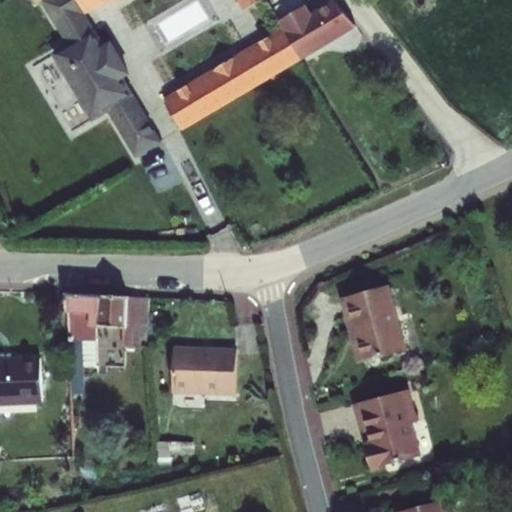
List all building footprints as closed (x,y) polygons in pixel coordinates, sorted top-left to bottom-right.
[(74,0),(42,0),(72,45),(58,55),(100,119),(116,109),(143,150),(164,136),(124,74),(131,69),(114,42),(106,48),(82,12),(74,0)] [(111,5),(107,0),(74,0),(82,12),(111,5)] [(357,18),(345,0),(329,0),(172,97),(188,122),(357,18)] [(258,13),(249,0),(223,0),(240,25),(258,13)] [(407,348),(390,282),(344,294),(353,332),(358,331),(365,359),(407,348)] [(154,296),(71,292),(77,386),(86,386),(86,375),(89,374),(87,338),(101,338),(102,326),(131,328),(131,345),(150,346),(154,296)] [(239,351),(179,349),(178,392),(238,394),(239,351)] [(0,400),(47,400),(46,358),(0,359),(0,400)] [(421,420),(413,387),(359,401),(366,427),(372,426),(376,441),(370,443),(377,467),(424,455),(415,421),(421,420)] [(445,511),(442,498),(399,509),(399,511),(445,511)]
